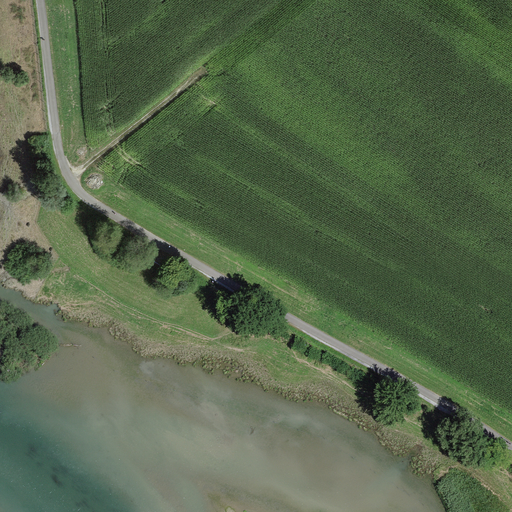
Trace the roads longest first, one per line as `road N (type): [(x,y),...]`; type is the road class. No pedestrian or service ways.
road 1 (track): [(511,451),(84,198),(52,125),(38,0)]
road 2 (track): [(68,176),(197,66)]
